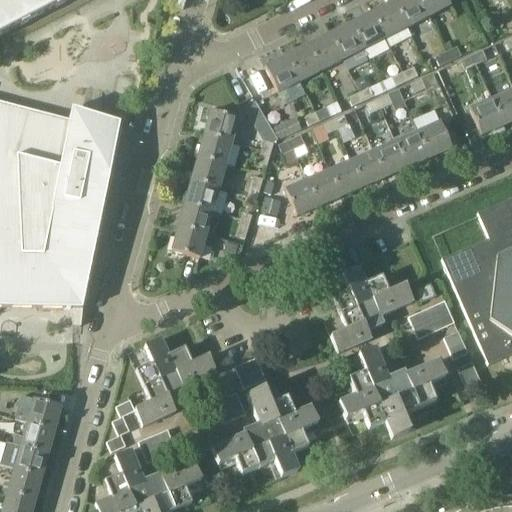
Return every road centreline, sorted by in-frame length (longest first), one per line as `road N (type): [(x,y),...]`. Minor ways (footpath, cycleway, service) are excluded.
road 1 (residential): [(111,316),(140,321),(511,157)]
road 2 (residential): [(111,316),(181,59)]
road 3 (tertiary): [(318,511),(511,431)]
road 4 (residential): [(57,511),(111,316)]
road 5 (residential): [(181,59),(221,59),(338,0)]
